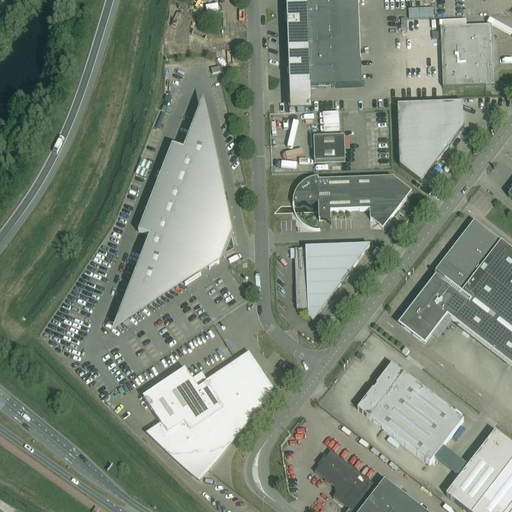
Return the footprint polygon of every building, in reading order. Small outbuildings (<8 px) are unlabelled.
[(357,0),(284,0),(288,92),(361,89),(357,0)] [(511,22),(503,24),(505,35),(511,33),(511,22)] [(493,71),(491,35),(491,27),(440,29),(441,48),(442,89),(453,88),(453,84),(459,84),(459,88),(485,87),(485,85),(492,85),(491,71),(493,71)] [(397,107),(399,168),(421,185),(421,183),(436,164),(437,164),(448,149),(447,148),(462,129),(464,129),(463,128),(462,104),(397,107)] [(200,108),(194,125),(183,152),(172,147),(138,234),(149,239),(116,323),(114,329),(221,257),(230,234),(228,223),(217,219),(223,204),(200,108)] [(313,149),(314,164),(345,163),(344,138),(324,138),(324,135),(310,136),(310,149),(313,149)] [(369,211),(370,221),(371,222),(373,222),(375,222),(377,222),(378,222),(380,222),(382,222),(383,222),(386,221),(387,221),(388,220),(390,219),(391,218),(393,217),(394,216),(395,215),(396,213),(397,212),(398,211),(399,209),(400,208),(400,206),(401,205),(401,203),(401,201),(402,200),(402,198),(401,196),(401,194),(401,193),(400,191),(400,190),(399,188),(398,187),(398,185),(397,184),(396,183),(395,182),(394,181),(393,180),(319,182),(319,179),(317,179),(316,179),(314,180),(312,180),(309,181),(307,182),(305,183),(303,184),(302,185),(300,187),(298,189),(297,190),(296,192),(295,194),(294,197),(293,199),(293,200),(293,201),(292,203),(292,205),(292,207),(293,207),(293,206),(295,206),(297,207),(299,207),(303,205),(306,207),(310,209),(312,209),(313,208),(316,205),(318,205),(318,222),(320,222),(322,222),(323,223),(325,223),(327,224),(328,225),(330,226),(331,228),(330,212),(369,211)] [(430,288),(400,326),(424,345),(446,317),(511,368),(511,252),(478,226),(460,249),(458,247),(453,254),(455,256),(438,277),(436,276),(434,278),(438,281),(432,290),(430,288)] [(388,228),(383,239),(394,244),(399,234),(388,228)] [(294,261),(296,311),(302,311),(302,313),(308,313),(308,318),(312,322),(341,285),(345,285),(345,279),(369,248),(368,248),(324,250),(324,249),(295,250),(295,261),(294,261)] [(248,357),(199,390),(199,389),(198,389),(197,389),(185,371),(143,399),(161,427),(149,436),(199,484),(271,392),(248,357)] [(391,367),(357,411),(429,467),(463,422),(391,367)] [(508,511),(511,507),(511,447),(495,434),(446,497),(464,511),(508,511)] [(387,511),(401,496),(384,483),(378,490),(330,453),(314,474),(334,489),(335,496),(332,499),(348,511),(387,511)] [(421,511),(401,496),(387,511),(421,511)] [(445,506),(452,511),(455,509),(448,503),(445,506)]
